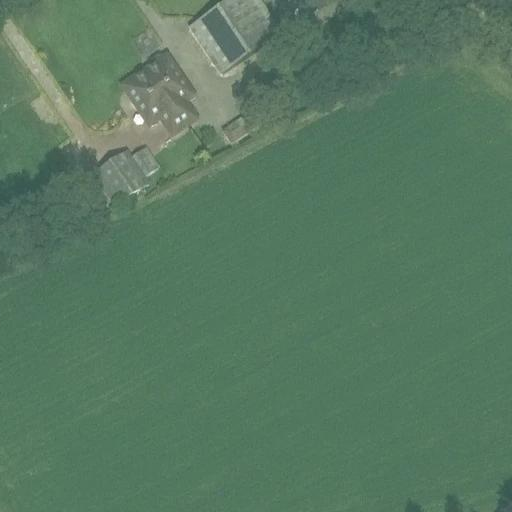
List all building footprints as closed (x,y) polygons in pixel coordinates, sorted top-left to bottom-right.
[(256,0),(235,0),(189,31),(221,78),(282,37),(256,0)] [(321,0),(270,0),(291,31),(326,7),(321,0)] [(152,70),(140,77),(149,90),(154,87),(162,98),(166,95),(188,128),(196,122),(184,105),(193,99),(166,60),(164,61),(163,59),(158,58),(151,63),(150,68),(152,70)] [(149,90),(140,77),(123,89),(132,103),(131,105),(136,112),(139,112),(149,128),(161,120),(172,138),(188,128),(166,95),(162,98),(154,87),(149,90)] [(247,115),(222,133),(231,147),(257,129),(247,115)] [(149,188),(127,155),(94,177),(116,211),(149,188)]
